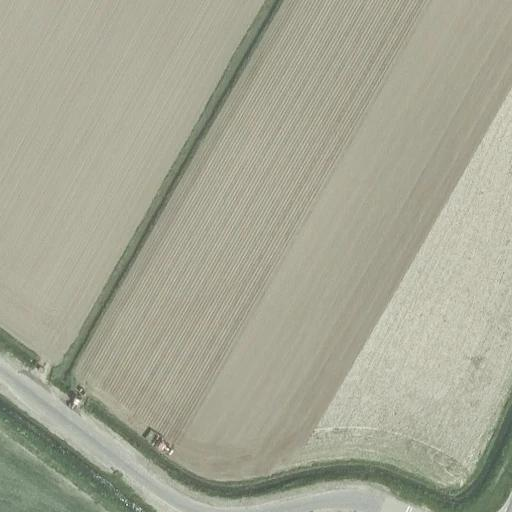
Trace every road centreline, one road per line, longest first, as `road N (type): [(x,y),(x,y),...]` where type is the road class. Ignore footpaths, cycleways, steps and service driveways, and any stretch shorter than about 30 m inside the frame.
road 1 (unclassified): [(0,374),(193,511)]
road 2 (unclassified): [(271,511),(326,498),(396,511)]
